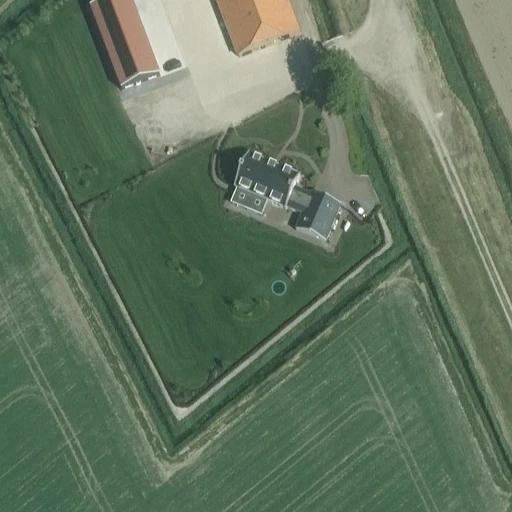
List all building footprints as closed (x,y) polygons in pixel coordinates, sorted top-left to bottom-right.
[(130,0),(114,0),(90,10),(122,91),(160,77),(130,0)] [(216,0),(238,58),(299,35),(285,0),(216,0)] [(280,151),(324,172),(350,115),(329,105),(319,126),(296,116),(280,151)] [(248,157),(234,189),(237,190),(268,203),(286,210),(287,209),(302,216),(296,231),(325,243),(340,207),(311,194),(310,197),(294,190),(299,178),(248,157)] [(159,233),(208,201),(202,192),(210,186),(200,170),(187,178),(195,191),(188,196),(180,184),(143,209),(159,233)]
